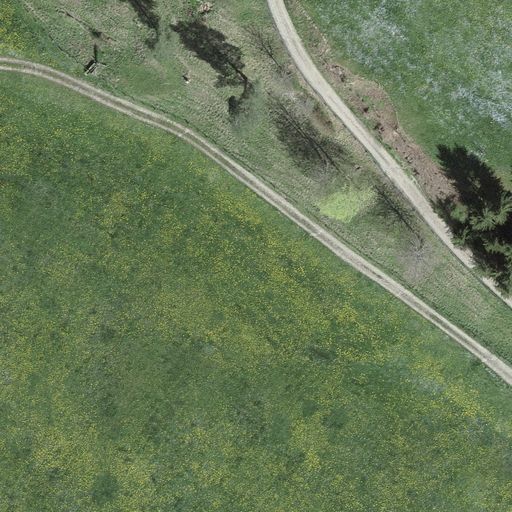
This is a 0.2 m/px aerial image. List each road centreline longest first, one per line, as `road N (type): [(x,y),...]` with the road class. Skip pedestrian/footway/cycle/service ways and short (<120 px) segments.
road 1 (track): [(511,378),(191,138),(54,75),(0,63)]
road 2 (track): [(274,0),(316,79),(511,299)]
